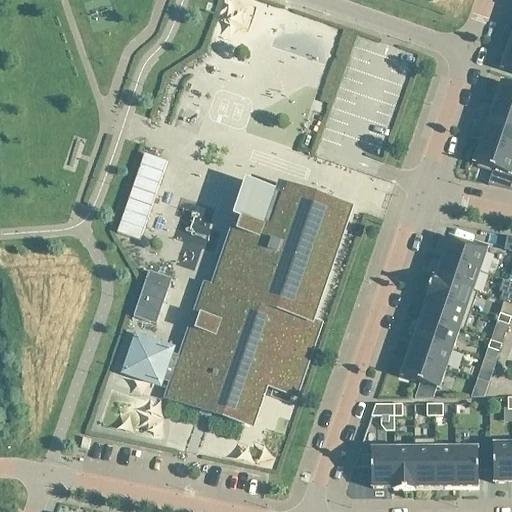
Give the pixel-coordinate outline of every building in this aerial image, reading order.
[(511,73),(511,49),(508,48),(501,70),(511,73)] [(493,103),(511,109),(511,86),(501,82),(493,103)] [(487,123),(511,131),(511,109),(493,103),(487,123)] [(480,142),(511,153),(511,131),(487,123),(480,142)] [(511,153),(480,142),(473,163),(477,165),(477,167),(489,171),(490,169),(492,170),(487,185),(510,190),(511,185),(511,175),(510,175),(511,170),(511,153)] [(144,153),(116,233),(138,241),(166,162),(144,153)] [(308,320),(347,208),(283,186),(279,194),(251,184),(240,216),(246,219),(243,230),(236,228),(216,288),(208,286),(197,317),(205,320),(202,330),(194,327),(183,358),(168,353),(168,351),(137,340),(126,371),(157,382),(158,380),(174,385),(169,400),(200,410),(202,407),(212,410),(210,414),(247,427),(262,386),(291,396),(316,323),(308,320)] [(511,237),(506,236),(503,250),(511,252),(511,237)] [(441,260),(479,272),(487,247),(473,242),(471,246),(449,238),(441,260)] [(479,272),(441,260),(441,262),(435,278),(433,277),(432,278),(476,293),(477,293),(472,291),(479,272)] [(171,280),(148,272),(132,317),(155,325),(171,280)] [(426,297),(470,313),(476,293),(432,278),(426,297)] [(511,296),(511,284),(506,282),(502,293),(511,296)] [(470,313),(426,297),(426,298),(428,299),(421,318),(463,332),(470,313)] [(496,322),(508,326),(510,318),(499,314),(496,322)] [(463,333),(463,332),(421,318),(415,337),(452,350),(458,331),(463,333)] [(493,333),(490,341),(501,345),(504,337),(493,333)] [(445,369),(452,350),(415,337),(408,356),(445,369)] [(498,353),(501,345),(490,341),(487,349),(498,353)] [(438,390),(445,369),(408,356),(401,377),(438,390)] [(490,375),(494,364),(483,360),(479,372),(490,375)] [(393,417),(393,405),(374,405),(370,417),(393,417)] [(401,405),(393,405),(393,417),(401,417),(401,405)] [(434,417),(434,405),(426,405),(426,417),(434,417)] [(442,405),(434,405),(434,417),(442,417),(442,405)] [(434,488),(434,439),(413,440),(414,491),(415,491),(415,488),(434,488)] [(434,439),(434,488),(455,488),(454,449),(435,449),(435,439),(434,439)] [(413,449),(393,449),(393,491),(414,491),(413,440),(413,449)] [(511,483),(511,444),(493,445),(493,484),(511,483)] [(475,449),(454,449),(455,488),(477,488),(477,471),(489,471),(489,445),(475,445),(475,449)] [(393,491),(393,449),(371,449),(371,471),(369,471),(369,484),(371,484),(371,489),(393,489),(393,491)]
